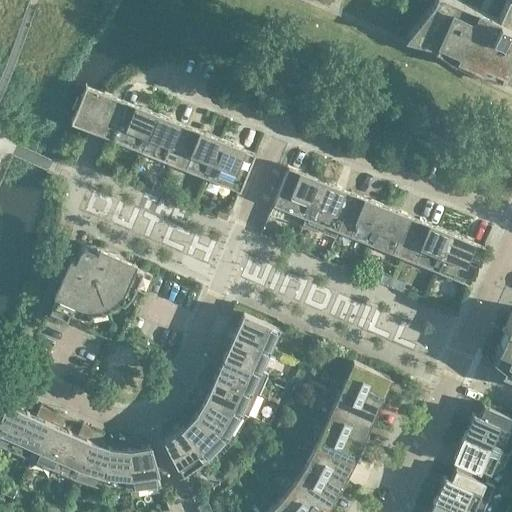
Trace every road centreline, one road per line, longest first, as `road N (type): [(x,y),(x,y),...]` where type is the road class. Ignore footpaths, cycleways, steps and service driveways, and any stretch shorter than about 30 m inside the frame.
road 1 (residential): [(7,373),(113,415),(146,412),(176,394),(284,132)]
road 2 (residential): [(393,511),(511,241)]
road 3 (residential): [(511,229),(284,132)]
road 4 (residential): [(284,132),(149,81)]
